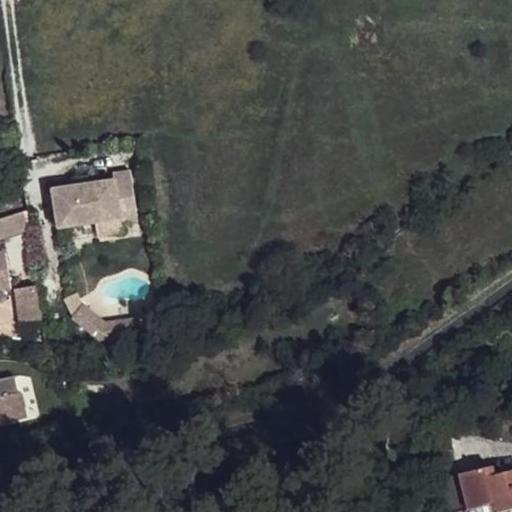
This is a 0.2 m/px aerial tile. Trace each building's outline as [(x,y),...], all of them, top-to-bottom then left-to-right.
[(78,186),(52,190),(58,230),(95,224),(98,238),(124,234),(122,226),(138,223),(131,172),(115,174),(116,181),(89,185),(78,186)] [(76,180),(78,186),(89,185),(88,178),(76,180)] [(3,254),(0,254),(0,291),(8,290),(3,254)] [(36,287),(15,290),(20,325),(42,321),(36,287)] [(0,421),(25,416),(16,377),(0,380),(0,421)] [(474,477),(483,511),(487,511),(509,509),(503,479),(500,470),(474,477)] [(511,476),(503,479),(509,509),(511,507),(511,476)]
